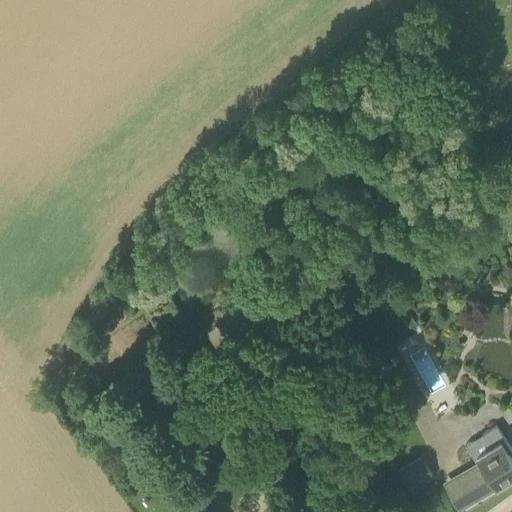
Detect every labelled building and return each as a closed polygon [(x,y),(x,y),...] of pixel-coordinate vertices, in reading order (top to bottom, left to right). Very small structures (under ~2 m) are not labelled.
[(412,314),(406,317),(410,327),(417,323),(412,314)] [(198,344),(178,359),(196,384),(217,369),(198,344)] [(260,381),(272,368),(263,360),(251,373),(260,381)] [(306,409),(322,391),(307,377),(291,395),(306,409)] [(195,411),(181,394),(165,407),(178,424),(195,411)] [(482,433),(464,445),(478,466),(447,485),(458,506),(511,473),(511,455),(509,450),(511,448),(511,447),(496,424),(482,433)] [(422,454),(398,467),(410,488),(434,475),(422,454)] [(190,511),(213,511),(199,494),(185,505),(190,511)]
